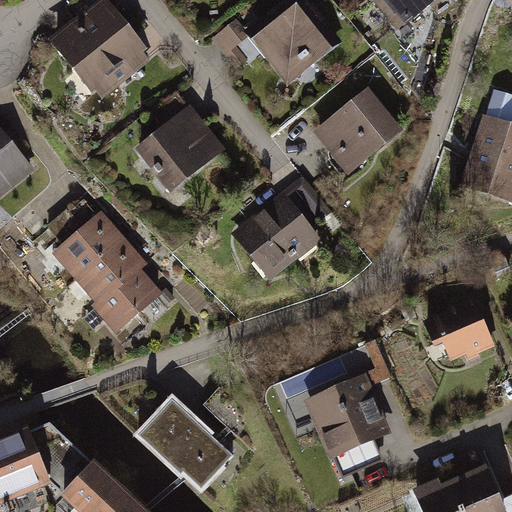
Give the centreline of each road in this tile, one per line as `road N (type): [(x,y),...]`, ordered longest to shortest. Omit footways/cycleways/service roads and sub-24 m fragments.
road 1 (residential): [(479,0),(433,159),(374,285),(0,413)]
road 2 (residential): [(152,0),(275,165)]
